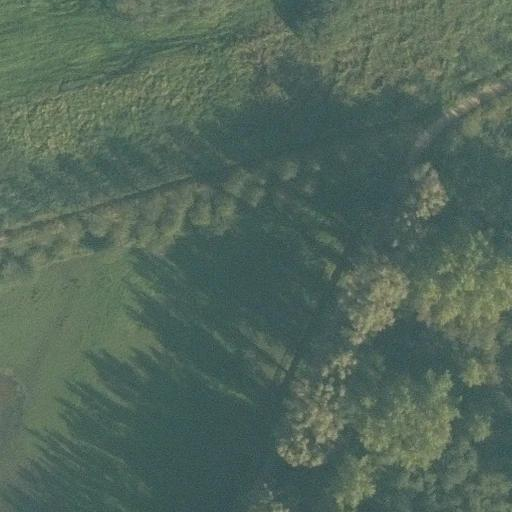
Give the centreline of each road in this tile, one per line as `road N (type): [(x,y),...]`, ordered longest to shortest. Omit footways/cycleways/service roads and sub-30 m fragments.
road 1 (track): [(439,137),(0,256)]
road 2 (track): [(260,511),(439,137)]
